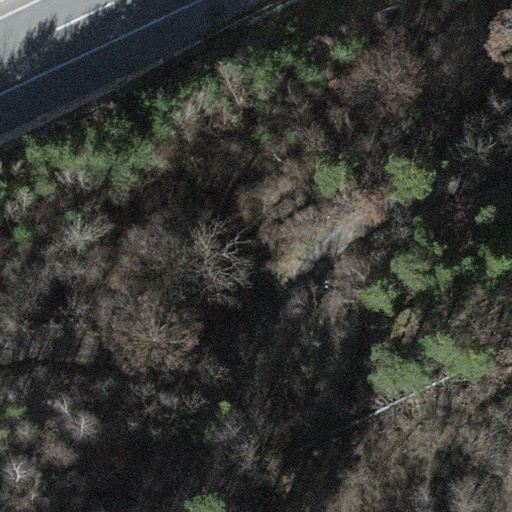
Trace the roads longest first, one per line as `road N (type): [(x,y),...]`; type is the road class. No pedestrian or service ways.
road 1 (track): [(0,355),(238,313),(317,234),(511,156)]
road 2 (motorway): [(0,55),(117,0)]
